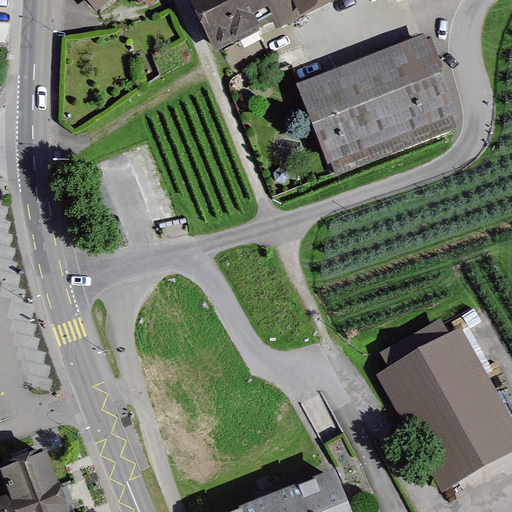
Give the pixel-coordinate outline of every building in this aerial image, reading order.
[(206,0),(230,51),(340,0),(206,0)] [(430,47),(311,91),(342,176),(461,132),(430,47)] [(410,392),(399,398),(446,486),(511,450),(511,399),(496,370),(479,380),(452,329),(393,361),(410,392)] [(56,459),(6,477),(15,502),(0,508),(0,511),(75,511),(70,497),(56,459)] [(349,511),(339,483),(261,511),(349,511)]
